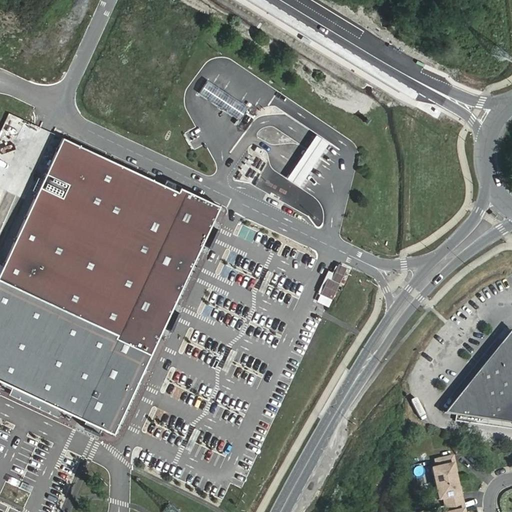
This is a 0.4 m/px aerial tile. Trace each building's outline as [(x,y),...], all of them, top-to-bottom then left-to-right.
[(204,81),(196,94),(235,120),(244,107),(204,81)] [(313,132),(284,177),(297,185),(326,141),(313,132)] [(175,192),(59,140),(0,274),(0,381),(112,435),(130,397),(148,355),(162,326),(169,310),(199,243),(206,227),(216,206),(176,188),(175,192)] [(211,229),(206,227),(199,243),(204,245),(211,229)] [(344,268),(338,266),(332,279),(334,280),(333,282),(327,279),(321,292),(331,296),(339,277),(342,279),(345,273),(342,272),(344,268)] [(173,312),(169,310),(162,326),(166,328),(173,312)] [(511,422),(511,329),(441,414),(511,422)] [(463,511),(450,457),(432,461),(434,468),(429,470),(437,501),(442,500),(444,511),(463,511)]
